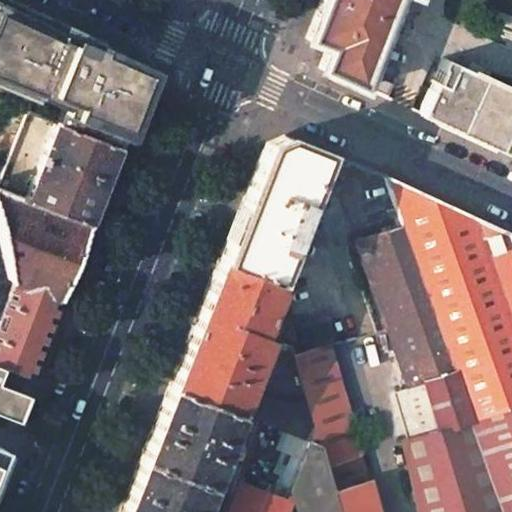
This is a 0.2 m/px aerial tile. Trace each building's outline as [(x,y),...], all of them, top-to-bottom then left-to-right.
[(60,24),(8,0),(0,0),(0,83),(31,97),(32,94),(60,24)] [(511,0),(319,0),(304,39),(326,48),(317,69),(384,99),(391,83),(386,78),(401,38),(382,30),(393,0),(511,0)] [(148,65),(60,24),(32,94),(61,105),(54,122),(116,146),(148,65)] [(511,87),(452,61),(442,84),(433,79),(415,114),(511,157),(511,87)] [(87,222),(116,146),(54,122),(38,162),(34,160),(32,165),(36,167),(25,196),(87,222)] [(253,163),(216,258),(271,279),(273,273),(283,246),(294,219),(315,166),(321,149),(287,138),(258,150),(253,163)] [(12,145),(0,176),(0,186),(14,192),(30,152),(12,145)] [(511,511),(511,230),(456,204),(386,172),(393,207),(386,210),(388,218),(392,227),(356,240),(387,328),(408,386),(422,381),(430,408),(421,411),(427,431),(401,439),(418,511),(482,511),(500,507),(501,511),(511,511)] [(0,186),(0,243),(3,259),(7,278),(13,280),(58,297),(87,222),(25,196),(14,192),(0,186)] [(180,354),(168,385),(234,409),(264,336),(288,345),(290,355),(299,353),(293,332),(279,283),(283,284),(286,279),(273,273),(271,279),(216,258),(202,297),(180,354)] [(13,280),(0,313),(0,365),(18,372),(27,376),(58,297),(13,280)] [(323,346),(299,353),(290,355),(304,400),(315,440),(326,477),(336,511),(376,511),(367,479),(364,480),(343,404),(339,405),(323,346)] [(0,406),(13,412),(21,391),(12,387),(18,372),(0,365),(0,406)] [(153,424),(139,458),(205,483),(234,409),(168,385),(153,424)] [(290,404),(251,389),(242,411),(260,419),(315,440),(304,400),(290,404)] [(125,496),(118,511),(193,511),(205,483),(139,458),(125,496)] [(241,470),(223,511),(280,511),(290,487),(241,470)] [(336,511),(326,477),(290,487),(296,511),(336,511)]
